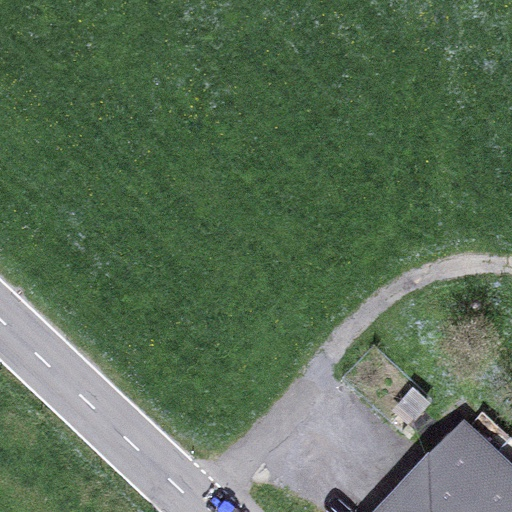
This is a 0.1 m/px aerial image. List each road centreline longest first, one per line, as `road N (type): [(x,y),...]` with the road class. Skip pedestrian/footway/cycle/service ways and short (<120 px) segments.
road 1 (track): [(194,503),(253,448),(361,317),(396,289),(473,264),(511,266)]
road 2 (tertiary): [(0,320),(203,511)]
